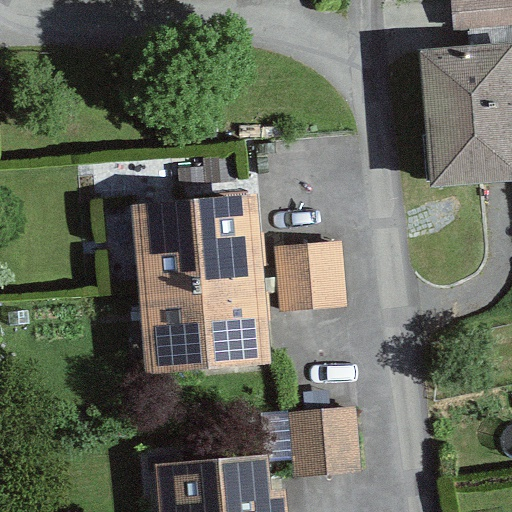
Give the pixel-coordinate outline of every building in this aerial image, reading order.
[(511,0),(458,0),(460,30),(511,24),(511,0)] [(511,62),(424,67),(431,201),(511,196),(511,62)] [(259,215),(131,229),(149,387),(276,372),(259,215)] [(279,242),(284,308),(350,305),(343,245),(279,242)] [(288,412),(293,472),(363,469),(356,412),(288,412)] [(285,511),(282,474),(161,484),(163,511),(285,511)]
